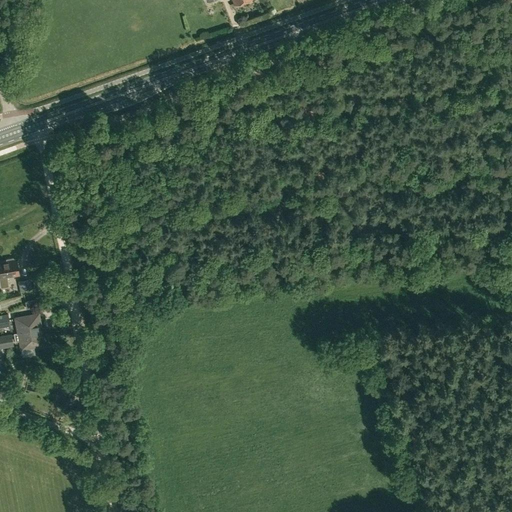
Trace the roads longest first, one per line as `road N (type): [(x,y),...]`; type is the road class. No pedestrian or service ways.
road 1 (primary): [(14,132),(386,0)]
road 2 (track): [(40,139),(111,511)]
road 3 (unclassified): [(14,132),(2,83),(21,0)]
